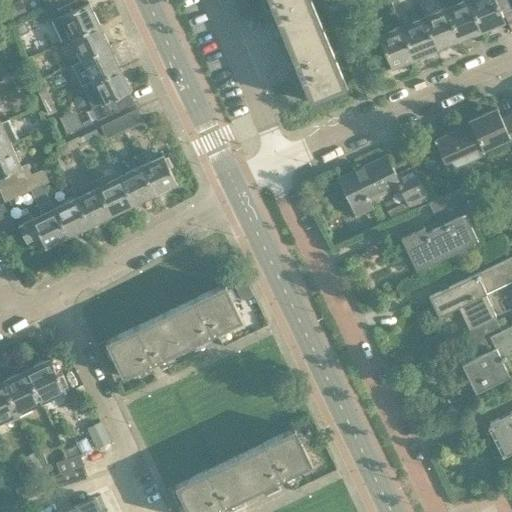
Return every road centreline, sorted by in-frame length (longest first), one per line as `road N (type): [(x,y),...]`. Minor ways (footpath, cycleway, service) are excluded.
road 1 (residential): [(436,511),(277,168)]
road 2 (tertiary): [(392,511),(238,189)]
road 3 (residential): [(284,163),(511,66)]
road 4 (residential): [(130,511),(117,486),(120,439),(51,300)]
road 5 (residential): [(51,300),(238,189)]
road 6 (tertiary): [(238,189),(150,0)]
road 7 (residential): [(284,163),(214,0)]
